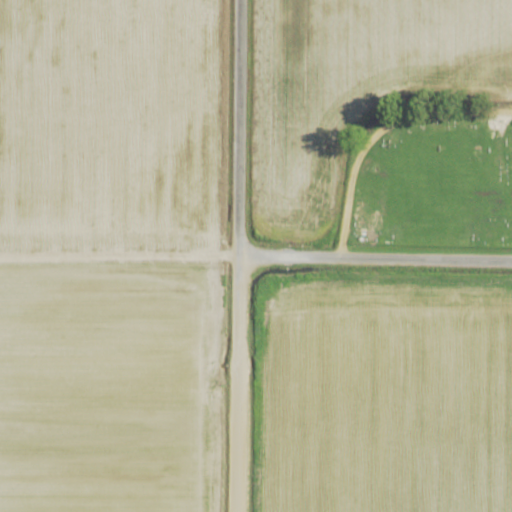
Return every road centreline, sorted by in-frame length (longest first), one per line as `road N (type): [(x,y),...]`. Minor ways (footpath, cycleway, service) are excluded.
road 1 (residential): [(233,511),(233,0)]
road 2 (residential): [(234,255),(511,259)]
road 3 (track): [(0,256),(234,255)]
